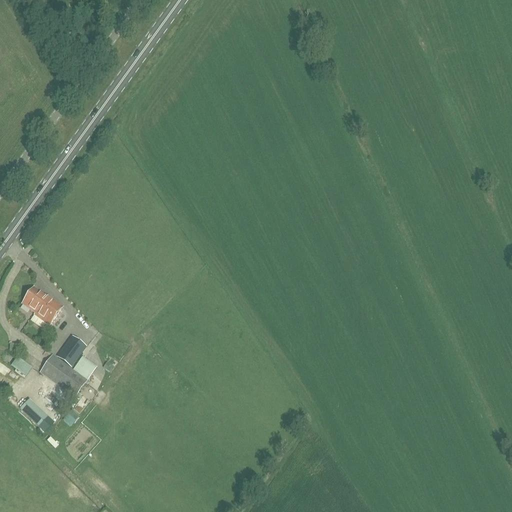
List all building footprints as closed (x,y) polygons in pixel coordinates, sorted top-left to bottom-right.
[(34,314),(46,298),(34,290),(22,306),(34,314)] [(46,298),(34,314),(33,315),(49,326),(62,308),(47,297),(46,298)] [(73,337),(65,348),(79,358),(86,348),(73,337)] [(22,357),(15,367),(30,377),(37,368),(22,357)] [(70,370),(59,362),(52,357),(40,374),(74,399),(86,382),(70,370)] [(32,423),(42,412),(29,401),(19,411),(32,423)] [(72,425),(79,417),(72,411),(65,419),(72,425)]
